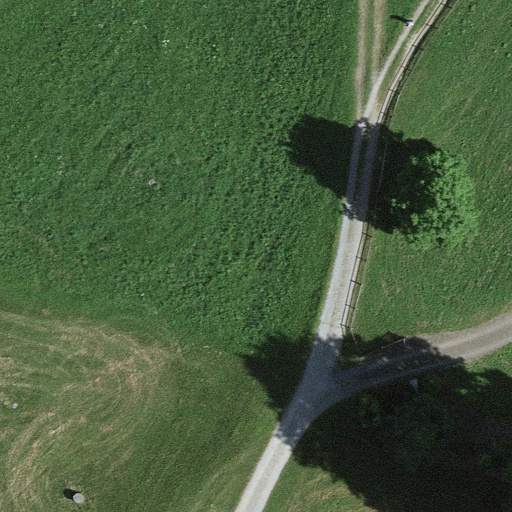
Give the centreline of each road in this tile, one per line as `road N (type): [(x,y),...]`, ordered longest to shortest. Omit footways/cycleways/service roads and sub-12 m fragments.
road 1 (track): [(441,0),(363,146),(326,346),(256,511)]
road 2 (track): [(307,392),(511,329)]
